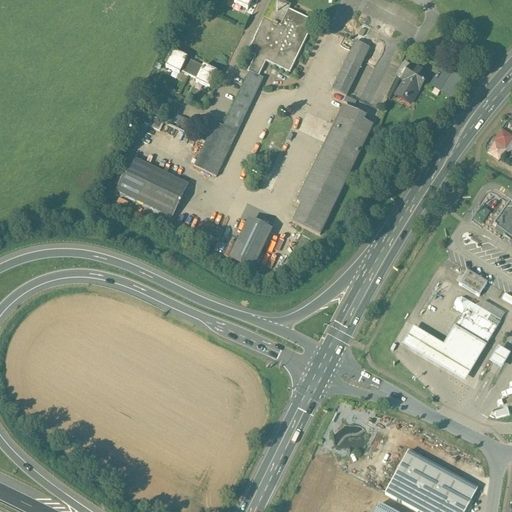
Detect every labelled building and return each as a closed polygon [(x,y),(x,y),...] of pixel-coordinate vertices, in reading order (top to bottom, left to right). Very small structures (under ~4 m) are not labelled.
[(291,7),(275,0),(273,0),(247,55),(254,58),(247,74),(249,75),(223,128),(215,124),(214,125),(210,135),(205,144),(194,168),(216,179),(263,80),(259,78),(266,63),(290,75),(315,23),(289,11),(291,7)] [(252,0),(236,0),(236,2),(234,4),(247,11),(252,0)] [(370,46),(355,41),(333,88),(348,96),(370,46)] [(187,60),(173,53),(166,69),(179,76),(180,73),(186,61),(187,60)] [(203,69),(186,61),(180,73),(197,81),(203,69)] [(403,80),(408,70),(411,65),(405,62),(397,76),(403,80)] [(430,75),(413,63),(396,90),(414,103),(430,75)] [(453,74),(443,67),(433,83),(444,90),(453,74)] [(217,74),(204,68),(203,69),(197,81),(196,84),(209,90),(217,74)] [(366,114),(342,104),(296,200),(301,202),(292,220),(318,232),(374,123),(364,119),(366,114)] [(177,115),(173,121),(185,129),(189,123),(177,115)] [(210,135),(214,125),(199,117),(194,127),(210,135)] [(495,138),(485,151),(499,161),(511,143),(511,135),(503,129),(496,139),(495,138)] [(187,188),(132,161),(115,193),(172,219),(187,188)] [(509,237),(511,239),(511,202),(511,203),(494,228),(509,237)] [(272,222),(244,211),(223,257),(250,270),(272,222)] [(220,241),(224,231),(204,223),(200,233),(220,241)] [(466,273),(458,286),(480,298),(487,285),(466,273)] [(452,331),(484,350),(502,320),(461,296),(457,298),(453,304),(455,309),(463,313),(452,331)] [(484,350),(452,331),(445,342),(412,324),(400,344),(466,381),(484,350)] [(510,356),(498,349),(489,365),(501,372),(510,356)] [(465,511),(477,491),(408,454),(385,496),(414,511),(465,511)]
